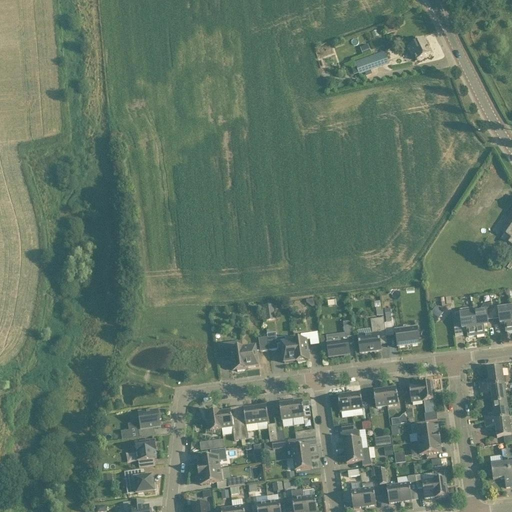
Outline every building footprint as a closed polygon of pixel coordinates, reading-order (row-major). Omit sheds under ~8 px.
[(431,54),(423,39),(406,48),(411,57),(414,55),(417,62),(431,54)] [(384,47),(386,52),(395,49),(393,44),(384,47)] [(360,48),(363,53),(370,50),(368,45),(360,48)] [(358,73),(359,75),(389,64),(385,53),(355,64),(356,67),(352,68),(354,74),(358,73)] [(511,215),(500,233),(511,241),(509,245),(511,247),(511,215)] [(265,314),(274,313),(273,305),(264,306),(265,314)] [(473,313),(477,337),(485,336),(484,327),(489,327),(488,321),(494,320),(492,308),(492,305),(485,306),(482,309),(482,312),(473,313)] [(431,314),(437,319),(442,312),(437,307),(431,314)] [(499,320),(500,320),(500,325),(505,324),(506,333),(511,332),(511,313),(511,308),(499,309),(498,307),(492,308),(494,320),(499,320)] [(468,338),(477,337),(473,313),(467,314),(466,310),(460,310),(460,313),(454,314),(456,326),(461,325),(462,330),(467,330),(468,338)] [(373,335),(358,337),(361,354),(370,353),(370,354),(375,353),(381,352),(381,346),(388,345),(384,319),(371,321),(373,335)] [(354,345),(353,337),(351,323),(344,323),(346,338),(347,337),(348,342),(327,344),(329,359),(350,356),(348,345),(354,345)] [(418,330),(396,333),(398,349),(420,346),(418,330)] [(301,341),(294,342),(297,362),(297,363),(298,363),(298,364),(306,363),(306,362),(309,361),(307,341),(310,341),(311,347),(320,345),(318,333),(301,336),(301,341)] [(294,342),(286,343),(286,338),(277,339),(276,334),(267,335),(268,339),(270,352),(279,350),(278,346),(282,345),(285,364),(297,362),(294,342)] [(268,339),(259,340),(261,353),(270,352),(268,339)] [(256,348),(244,350),(246,369),(258,368),(256,348)] [(246,370),(246,369),(244,350),(244,349),(231,351),(234,372),(237,371),(238,373),(245,372),(245,370),(246,370)] [(479,384),(480,389),(505,386),(504,379),(502,369),(488,371),(489,382),(479,384)] [(421,385),(423,403),(435,401),(432,383),(421,385)] [(423,403),(421,385),(421,386),(409,387),(412,404),(423,402),(423,403)] [(491,393),(493,404),(507,402),(505,386),(480,389),(481,395),(491,393)] [(385,390),(388,407),(399,406),(397,389),(385,390)] [(388,407),(385,390),(374,392),(376,409),(388,407)] [(350,395),(352,412),(363,411),(361,394),(350,395)] [(341,414),(352,412),(350,395),(338,397),(341,414)] [(302,402),(291,403),(293,420),(305,419),(305,418),(311,417),(310,408),(303,408),(302,402)] [(484,417),(485,422),(510,419),(507,402),(493,404),(492,404),(492,405),(493,405),(494,416),(484,417)] [(293,420),(291,403),(280,405),(282,422),(293,420)] [(255,408),(258,425),(269,423),(267,407),(255,408)] [(239,419),(242,441),(249,440),(247,426),(258,425),(255,408),(244,410),(245,419),(239,419)] [(222,430),(233,428),(235,442),(242,441),(239,419),(232,420),(231,411),(220,413),(222,430)] [(141,424),(138,424),(140,439),(156,437),(155,429),(161,428),(160,421),(162,420),(161,413),(159,413),(158,412),(140,414),(141,424)] [(220,412),(208,414),(211,432),(222,430),(220,413),(220,412)] [(436,413),(425,415),(426,423),(438,421),(436,413)] [(497,439),(511,437),(511,434),(510,425),(511,424),(511,419),(510,420),(510,419),(485,422),(486,429),(496,427),(497,439)] [(371,422),(362,424),(364,431),(372,430),(371,422)] [(353,425),(341,426),(342,434),(347,434),(354,433),(353,425)] [(276,426),(268,427),(271,444),(272,444),(278,443),(277,433),(276,426)] [(418,435),(419,443),(441,440),(440,434),(439,434),(438,427),(418,430),(417,426),(411,427),(413,436),(418,435)] [(123,442),(131,441),(130,432),(122,433),(123,442)] [(285,442),(284,432),(277,433),(278,443),(285,442)] [(347,434),(348,441),(344,442),(346,453),(362,451),(360,432),(354,433),(347,434)] [(383,439),(376,440),(377,447),(384,446),(383,439)] [(441,447),(441,440),(419,443),(421,456),(441,454),(440,447),(441,447)] [(157,452),(156,442),(136,445),(138,463),(139,463),(140,470),(156,468),(155,460),(157,460),(156,452),(157,452)] [(200,444),(201,452),(214,450),(212,442),(200,444)] [(272,444),(273,451),(289,449),(288,442),(285,442),(278,443),(272,444)] [(292,449),(294,460),(311,458),(309,447),(292,449)] [(384,449),(385,457),(393,457),(392,448),(384,449)] [(369,450),(362,451),(346,453),(347,465),(363,463),(363,468),(371,466),(369,450)] [(511,488),(508,463),(506,451),(502,451),(503,465),(491,466),(493,481),(505,479),(506,489),(511,488)] [(396,465),(401,464),(401,459),(405,459),(405,453),(395,455),(396,465)] [(198,467),(199,473),(220,470),(219,457),(198,460),(199,467),(198,467)] [(312,469),(311,458),(294,460),(295,472),(312,469)] [(433,468),(442,467),(441,460),(432,461),(433,468)] [(222,484),(220,470),(199,473),(200,480),(201,480),(202,486),(222,484)] [(125,474),(126,481),(135,479),(137,495),(155,493),(155,491),(157,491),(156,485),(154,485),(153,477),(145,478),(144,471),(125,474)] [(112,475),(101,476),(103,485),(113,483),(112,475)] [(436,499),(434,481),(434,482),(423,483),(422,476),(415,477),(417,487),(417,490),(423,489),(425,500),(436,498),(436,499)] [(412,502),(410,488),(417,487),(415,477),(408,478),(409,485),(398,486),(401,503),(412,502)] [(244,479),(228,481),(229,489),(245,486),(244,479)] [(434,481),(436,499),(448,497),(445,479),(434,481)] [(283,491),(282,483),(273,484),(274,492),(283,491)] [(257,485),(249,487),(250,493),(258,492),(257,485)] [(389,505),(401,503),(398,486),(387,488),(389,505)] [(363,491),(365,508),(376,507),(374,490),(363,491)] [(354,510),(365,508),(363,491),(351,493),(354,510)] [(304,499),(305,511),(317,511),(316,498),(304,499)] [(305,511),(304,499),(293,501),(294,511),(305,511)] [(143,502),(124,504),(124,511),(150,511),(150,508),(144,509),(143,502)] [(269,504),(269,511),(281,511),(280,503),(269,504)]
